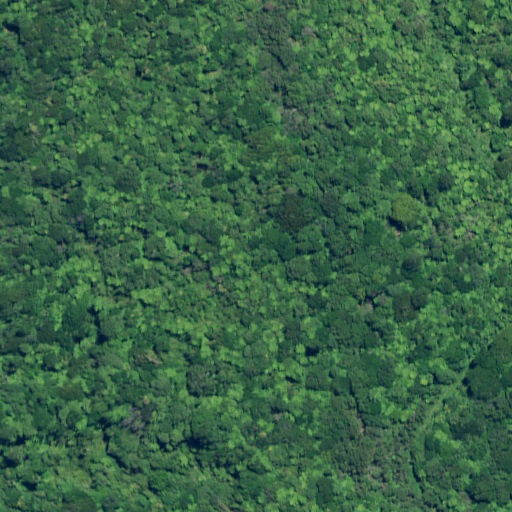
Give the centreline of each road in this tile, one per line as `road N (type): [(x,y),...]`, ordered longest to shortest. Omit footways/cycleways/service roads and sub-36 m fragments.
road 1 (track): [(511,312),(431,385),(406,419),(402,470),(445,511)]
road 2 (track): [(429,0),(469,114),(511,163)]
